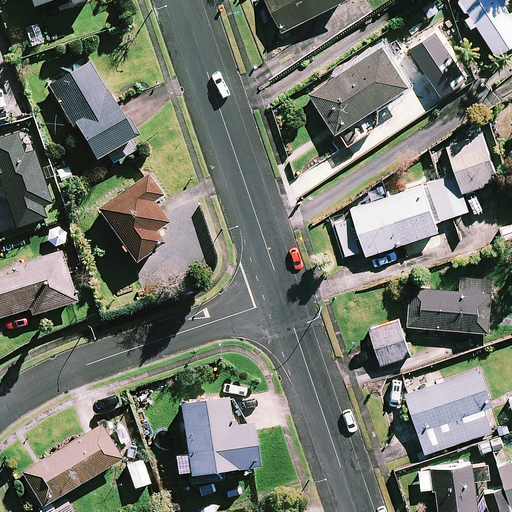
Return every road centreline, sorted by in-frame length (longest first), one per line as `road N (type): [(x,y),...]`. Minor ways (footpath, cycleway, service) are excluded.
road 1 (residential): [(283,298),(182,0)]
road 2 (residential): [(0,410),(62,372),(283,298)]
road 3 (residential): [(353,511),(283,298)]
